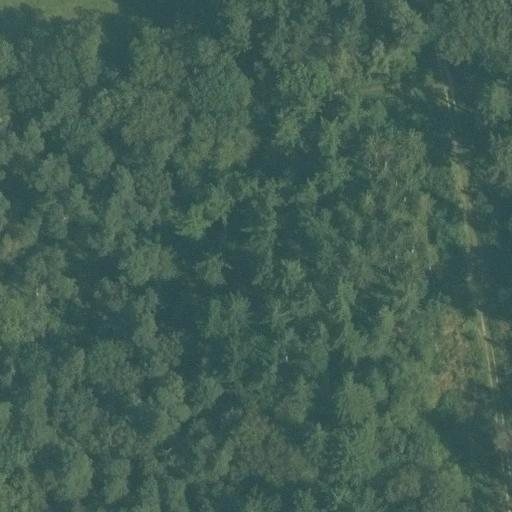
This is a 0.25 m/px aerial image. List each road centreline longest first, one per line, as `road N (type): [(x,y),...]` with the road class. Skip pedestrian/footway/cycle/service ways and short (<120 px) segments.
road 1 (track): [(511,511),(452,118),(433,91),(425,0)]
road 2 (track): [(511,90),(0,93)]
